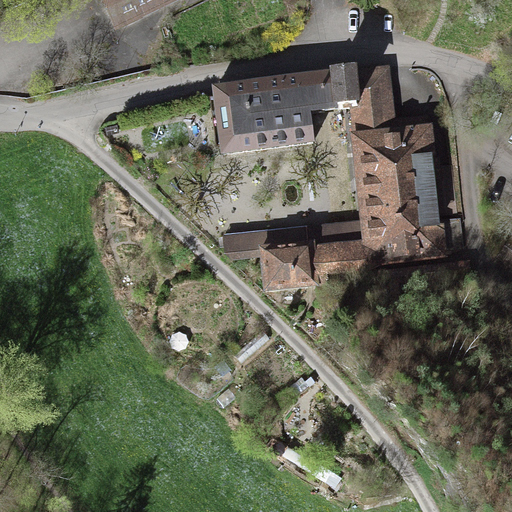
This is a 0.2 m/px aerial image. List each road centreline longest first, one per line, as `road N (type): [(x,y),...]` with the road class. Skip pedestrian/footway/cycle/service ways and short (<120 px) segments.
road 1 (unclassified): [(0,118),(337,55),(419,54),(511,82)]
road 2 (track): [(511,299),(488,280),(478,248),(462,64)]
